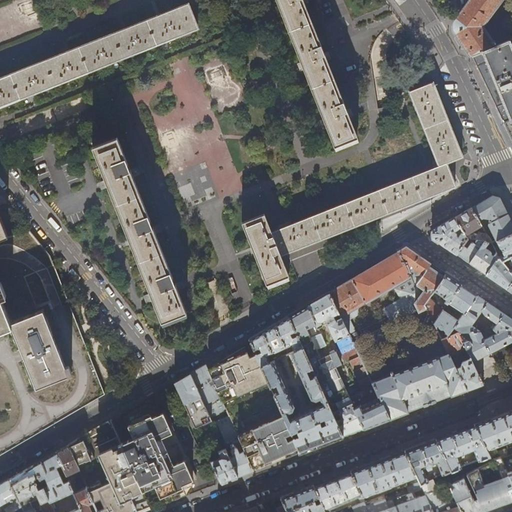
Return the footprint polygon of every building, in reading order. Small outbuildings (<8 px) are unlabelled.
[(328,126),(335,145),(359,136),(351,116),(349,112),(348,110),(338,85),(327,56),(304,0),(276,0),(279,6),(281,11),(283,14),(302,61),(303,65),(305,69),(325,118),(326,122),(328,126)] [(472,56),(495,46),(481,25),(499,0),(470,0),(454,22),(454,24),(453,27),(454,30),(462,42),(472,56)] [(0,105),(89,71),(102,65),(198,28),(196,21),(192,13),(189,4),(160,15),(158,16),(133,26),(102,38),(61,54),(20,70),(0,78),(0,105)] [(503,122),(511,118),(511,46),(509,40),(495,46),(472,56),(474,61),(487,87),(498,111),(503,122)] [(213,83),(209,85),(217,110),(245,101),(238,79),(232,81),(225,57),(211,62),(214,71),(210,72),(213,83)] [(430,143),(436,158),(437,162),(439,166),(446,162),(462,156),(461,153),(459,149),(454,136),(453,133),(452,131),(443,107),(442,105),(441,103),(433,82),(409,92),(412,99),(418,112),(430,143)] [(511,118),(503,122),(511,139),(511,118)] [(153,301),(161,321),(186,311),(178,292),(177,288),(174,282),(155,235),(153,231),(152,226),(132,177),(131,174),(129,170),(116,138),(110,140),(91,148),(104,181),(105,184),(107,187),(127,236),(128,240),(130,244),(150,293),(152,298),(153,301)] [(279,230),(272,232),(281,255),(288,253),(291,251),(297,249),(360,224),(455,186),(446,162),(439,166),(422,172),(401,181),(368,194),(335,207),(300,221),(287,226),(282,228),(279,230)] [(490,197),(471,208),(481,225),(486,233),(492,243),(496,241),(511,232),(511,222),(500,197),(495,196),(490,197)] [(454,218),(461,228),(462,231),(465,234),(481,225),(471,208),(463,213),(454,218)] [(281,255),(272,232),(264,214),(259,216),(242,223),(252,247),(253,250),(254,254),(266,284),(289,275),(281,255)] [(455,236),(461,228),(454,218),(446,223),(432,231),(432,237),(445,246),(469,263),(484,242),(477,240),(474,243),(472,242),(471,244),(466,241),(468,238),(467,238),(465,235),(465,234),(462,231),(458,237),(455,236)] [(467,234),(465,235),(467,238),(468,238),(477,240),(484,242),(492,243),(486,233),(480,232),(480,235),(473,233),(473,236),(467,234)] [(511,232),(496,241),(502,252),(497,254),(498,257),(499,257),(501,261),(509,257),(511,255),(511,232)] [(492,244),(492,243),(484,242),(469,263),(479,269),(486,274),(498,257),(497,254),(496,252),(493,256),(492,256),(491,255),(491,253),(490,252),(485,248),(487,245),(490,247),(492,244)] [(399,250),(398,250),(410,276),(415,285),(416,283),(429,265),(431,263),(422,257),(406,246),(399,250)] [(365,303),(410,276),(398,250),(395,252),(386,258),(351,278),(339,285),(328,291),(341,317),(365,303)] [(511,272),(509,270),(501,261),(499,257),(498,257),(486,274),(496,281),(507,289),(511,281),(511,272)] [(431,267),(429,265),(416,283),(425,289),(415,303),(419,310),(425,307),(424,304),(429,298),(434,290),(444,276),(442,275),(431,267)] [(446,273),(444,276),(434,290),(443,297),(442,299),(444,300),(446,298),(449,301),(461,283),(459,282),(446,273)] [(0,329),(11,326),(9,321),(0,297),(0,296),(5,295),(0,282),(0,329)] [(463,285),(461,283),(449,301),(448,302),(461,311),(459,313),(455,318),(443,309),(442,311),(433,323),(436,327),(438,325),(438,327),(440,329),(441,329),(444,329),(446,333),(445,334),(447,336),(453,327),(476,294),(463,285)] [(306,304),(288,315),(303,347),(312,368),(313,370),(315,374),(315,376),(329,406),(335,404),(337,409),(343,423),(358,416),(354,407),(361,404),(366,401),(378,396),(371,381),(359,356),(346,362),(335,339),(349,333),(341,317),(328,291),(317,298),(306,304)] [(511,318),(502,312),(476,294),(453,327),(459,331),(457,331),(467,352),(469,356),(472,361),(485,354),(510,342),(511,340),(511,318)] [(424,304),(425,307),(433,323),(442,311),(429,298),(424,304)] [(9,321),(11,326),(20,350),(21,352),(25,360),(35,388),(71,374),(68,365),(65,366),(42,309),(9,321)] [(267,355),(291,345),(294,351),(303,347),(288,315),(268,327),(249,338),(251,343),(256,353),(262,366),(270,362),(267,355)] [(447,337),(447,336),(441,339),(448,352),(450,356),(463,350),(465,353),(467,352),(457,331),(447,337)] [(270,386),(262,366),(256,353),(249,356),(246,346),(222,360),(219,362),(213,365),(208,368),(227,410),(229,415),(238,435),(239,438),(253,467),(259,465),(267,461),(268,465),(300,453),(274,394),(273,393),(271,387),(270,386)] [(303,347),(294,351),(289,353),(314,407),(298,414),(275,360),(270,362),(262,366),(270,386),(278,383),(277,385),(279,390),(280,391),(281,391),(274,394),(300,453),(321,445),(343,436),(332,412),(329,406),(315,376),(308,379),(309,377),(306,372),(305,372),(305,371),(312,368),(303,347)] [(456,367),(450,356),(448,352),(371,381),(378,396),(379,395),(390,419),(429,404),(467,389),(456,367)] [(473,363),(472,361),(469,356),(463,359),(462,360),(461,361),(461,363),(461,364),(456,367),(467,389),(476,386),(483,383),(473,363)] [(203,364),(190,372),(204,404),(207,409),(211,417),(227,410),(208,368),(205,363),(203,364)] [(204,404),(190,372),(189,373),(175,382),(189,411),(204,404)] [(378,396),(366,401),(368,406),(363,409),(361,404),(354,407),(358,416),(364,428),(366,427),(390,419),(379,395),(378,396)] [(121,442),(143,490),(146,489),(155,485),(163,504),(180,498),(189,495),(196,477),(165,409),(146,403),(125,416),(134,437),(126,440),(121,442)] [(195,425),(211,418),(211,417),(207,409),(204,404),(189,411),(195,425)] [(337,409),(332,412),(343,436),(353,433),(364,428),(358,416),(343,423),(337,409)] [(511,409),(493,417),(474,424),(487,450),(511,440),(511,409)] [(238,435),(229,415),(217,421),(226,441),(238,435)] [(218,432),(214,424),(211,418),(195,425),(202,439),(218,432)] [(456,431),(436,439),(450,470),(451,470),(461,466),(457,454),(462,452),(462,455),(466,453),(465,451),(473,448),(478,460),(490,456),(487,450),(474,424),(456,431)] [(137,511),(133,501),(131,496),(137,494),(143,491),(143,490),(121,442),(117,433),(112,436),(109,437),(102,425),(101,425),(68,444),(79,468),(97,460),(105,478),(87,486),(94,502),(98,499),(102,509),(98,511),(137,511)] [(233,455),(229,457),(238,476),(251,471),(254,470),(253,467),(239,438),(232,441),(233,443),(230,445),(232,447),(231,450),(233,455)] [(424,443),(405,450),(416,475),(419,481),(420,484),(429,480),(423,467),(437,462),(442,474),(450,470),(436,439),(424,443)] [(65,445),(56,451),(64,469),(66,474),(79,468),(68,444),(65,445)] [(229,457),(225,448),(217,452),(219,457),(214,460),(213,457),(210,458),(221,482),(235,477),(238,476),(229,457)] [(498,452),(500,458),(501,458),(510,455),(508,449),(498,452)] [(377,461),(351,471),(363,498),(366,497),(365,495),(376,490),(377,494),(392,488),(391,485),(416,475),(405,450),(377,461)] [(49,455),(34,464),(39,476),(40,479),(45,477),(50,488),(45,490),(50,502),(74,492),(69,480),(64,482),(59,471),(64,469),(56,451),(49,455)] [(511,481),(508,473),(501,458),(500,458),(494,461),(503,479),(511,498),(511,481)] [(34,464),(9,478),(17,497),(22,507),(23,511),(54,511),(54,510),(50,502),(45,490),(43,486),(38,488),(34,479),(39,476),(34,464)] [(478,508),(479,511),(480,511),(504,504),(511,500),(511,498),(503,479),(484,486),(478,468),(469,472),(468,470),(465,471),(481,507),(478,508)] [(333,477),(313,485),(325,510),(358,495),(361,502),(364,501),(363,498),(351,471),(333,477)] [(0,483),(0,511),(3,511),(5,511),(14,511),(16,511),(22,507),(17,497),(9,478),(0,483)] [(69,480),(74,492),(78,500),(83,511),(98,511),(93,511),(91,511),(91,510),(92,510),(91,507),(90,507),(88,504),(94,502),(87,486),(77,491),(73,482),(76,481),(75,478),(69,480)] [(461,511),(454,496),(449,498),(447,496),(445,497),(446,499),(443,501),(435,486),(432,478),(429,480),(420,484),(425,496),(432,511),(461,511)] [(454,496),(461,511),(479,511),(478,508),(464,478),(449,485),(454,496)] [(432,511),(425,496),(420,484),(419,481),(412,484),(415,492),(387,502),(386,499),(367,507),(369,511),(432,511)] [(325,511),(325,510),(313,485),(297,491),(281,497),(284,505),(287,511),(325,511)] [(58,511),(57,509),(54,510),(54,511),(83,511),(78,500),(74,502),(77,508),(68,511),(58,511)] [(369,511),(367,507),(364,501),(361,502),(353,506),(354,511),(369,511)]
